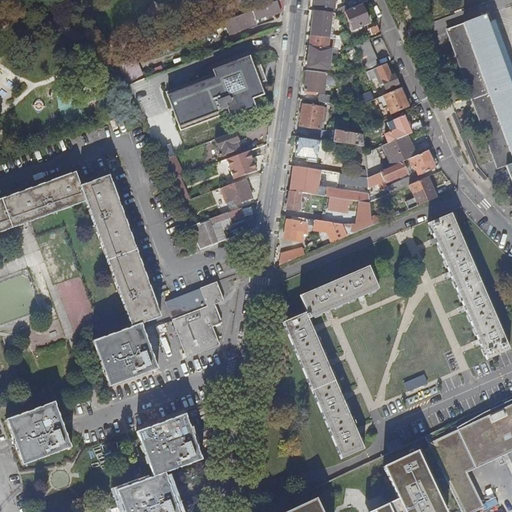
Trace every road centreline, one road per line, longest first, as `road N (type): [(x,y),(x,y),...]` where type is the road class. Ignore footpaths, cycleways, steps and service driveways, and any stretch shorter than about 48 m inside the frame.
road 1 (residential): [(0,189),(129,142),(172,272),(265,236)]
road 2 (residential): [(380,0),(448,156),(511,230)]
road 3 (tertiary): [(297,0),(265,236)]
road 4 (unclassified): [(245,371),(75,432)]
road 5 (tertiary): [(245,371),(226,511)]
road 6 (tertiary): [(265,236),(245,371)]
